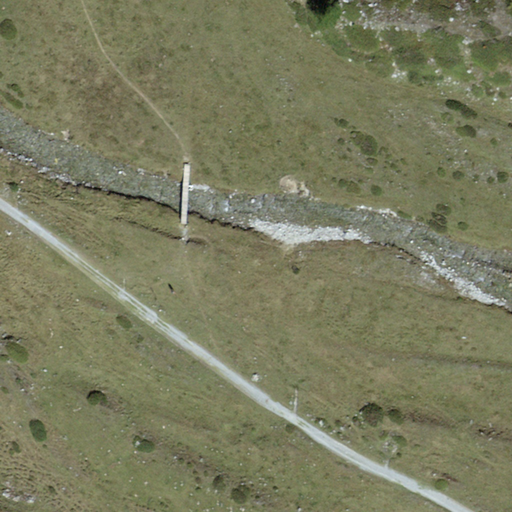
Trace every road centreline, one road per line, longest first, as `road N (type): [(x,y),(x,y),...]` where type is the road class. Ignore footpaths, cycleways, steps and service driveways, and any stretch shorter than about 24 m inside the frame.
road 1 (track): [(455,511),(338,449),(175,335)]
road 2 (track): [(175,335),(0,203)]
